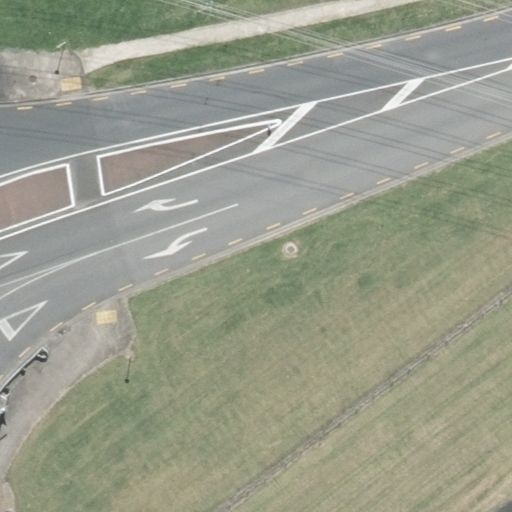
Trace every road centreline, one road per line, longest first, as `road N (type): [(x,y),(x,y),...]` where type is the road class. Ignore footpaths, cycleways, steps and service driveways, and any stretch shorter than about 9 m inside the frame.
road 1 (unclassified): [(442,79),(293,181),(0,269)]
road 2 (unclassified): [(0,147),(256,85),(442,79)]
